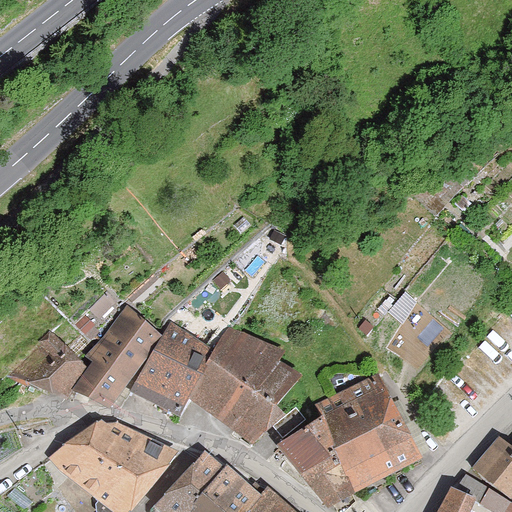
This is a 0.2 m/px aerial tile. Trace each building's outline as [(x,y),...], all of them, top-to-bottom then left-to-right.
[(88,370),(72,391),(109,408),(151,353),(160,336),(128,306),(88,359),(93,364),(88,370)] [(160,336),(151,353),(131,392),(180,417),(189,400),(215,349),(166,324),(160,336)] [(215,349),(189,400),(254,446),(286,418),(274,408),(302,375),(280,363),(284,353),(227,327),(215,349)] [(88,370),(50,331),(39,341),(43,344),(14,373),(53,396),(65,398),(72,391),(88,370)] [(317,405),(323,418),(361,490),(421,459),(377,374),(317,405)] [(361,490),(323,418),(278,446),(329,509),(361,490)] [(50,462),(113,511),(127,511),(130,508),(133,511),(177,452),(135,432),(104,431),(79,438),(50,462)] [(474,470),(511,500),(511,498),(511,448),(500,439),(474,470)] [(248,511),(261,497),(226,467),(223,471),(204,454),(158,507),(163,511),(248,511)] [(457,495),(449,491),(438,511),(504,511),(508,503),(466,476),(457,495)] [(291,511),(267,491),(261,497),(248,511),(291,511)]
